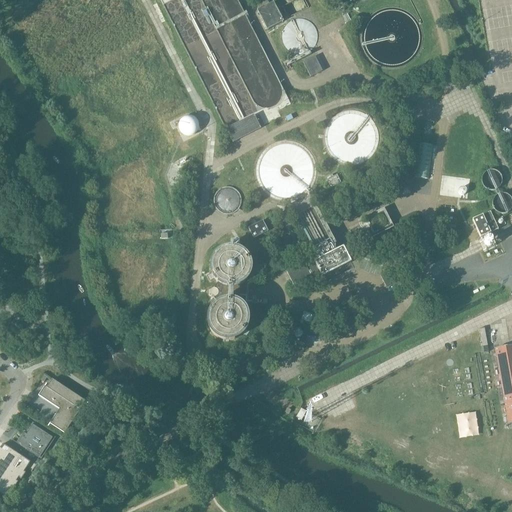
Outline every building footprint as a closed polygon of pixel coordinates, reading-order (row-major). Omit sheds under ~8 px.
[(273,3),(257,11),(266,31),(282,23),(273,3)] [(381,10),(380,11),(374,13),(368,19),(363,27),(361,36),(361,45),(364,54),(371,62),(379,67),(388,69),(396,70),(405,66),(412,62),(418,56),(421,47),(423,38),(421,29),(416,20),(411,14),(404,11),(397,8),(389,8),(381,10)] [(292,54),(298,55),(304,55),(310,53),(314,48),(317,43),(318,36),(316,30),(313,25),(308,22),(301,20),(295,21),(290,23),(285,28),(283,33),(282,39),(284,45),(287,50),(292,54)] [(315,57),(303,63),(311,78),(322,72),(315,57)] [(327,151),(329,154),(331,157),(336,161),(341,165),(348,167),(354,167),(361,166),(367,164),(373,159),(377,154),(380,148),(381,142),(381,139),(381,132),(378,126),(374,121),(369,116),(364,113),(358,111),(357,111),(350,111),(344,112),(338,115),(333,120),(329,125),(326,131),(325,138),(325,144),(327,151)] [(315,164),(313,159),(313,158),(309,152),(304,147),(298,144),(291,142),(285,142),(278,143),(272,146),(266,150),(262,155),(259,161),(258,168),(258,175),(259,181),(263,188),(267,193),(273,197),(279,199),(286,200),(293,200),(299,197),(305,194),(310,189),(313,183),(315,177),(316,171),(315,164)] [(419,145),(414,179),(428,181),(433,147),(419,145)] [(482,177),(482,182),(484,186),(487,189),(491,190),(495,189),(498,187),(501,183),(502,179),(500,174),(497,171),(492,170),(488,171),(484,173),(482,177)] [(217,205),(219,210),(223,213),(228,214),(233,213),(237,210),(240,206),(240,202),(240,198),(237,194),(234,192),(230,190),(225,191),(221,193),(218,197),(217,201),(217,205)] [(493,201),(493,206),(495,210),(498,212),(502,214),(506,213),(509,211),(511,207),(511,200),(511,198),(507,195),(503,194),(499,194),(495,197),(493,201)] [(385,212),(363,223),(371,239),(393,228),(385,212)] [(263,222),(249,229),(254,239),(268,232),(263,222)] [(211,269),(213,275),(218,280),(224,284),(231,285),(238,283),(244,280),(248,275),(250,269),(251,263),(250,257),(247,252),(243,248),(238,245),(231,244),(225,244),(219,247),(214,251),(211,257),(210,263),(211,269)] [(287,271),(286,272),(287,272),(290,279),(295,290),(313,281),(311,276),(313,275),(314,274),(319,272),(322,278),(325,284),(345,274),(345,275),(347,274),(346,273),(354,269),(351,263),(343,248),(342,246),(338,248),(317,258),(313,260),(308,263),(305,264),(304,262),(287,271)] [(387,272),(380,275),(386,286),(393,283),(387,272)] [(209,323),(211,329),(216,334),(222,337),(229,338),(236,337),(242,334),(246,328),(248,323),(249,317),(248,311),(245,306),(241,302),(236,299),(229,297),(223,298),(217,301),(212,305),(209,311),(208,317),(209,323)] [(294,324),(289,341),(301,345),(304,346),(304,345),(306,341),(305,341),(307,336),(309,330),(310,329),(294,324)] [(488,352),(484,328),(479,329),(480,333),(478,333),(481,352),(483,352),(483,353),(488,352)] [(511,346),(494,349),(508,425),(511,423),(511,346)] [(85,402),(52,380),(47,388),(44,387),(38,396),(59,410),(61,411),(58,416),(56,415),(49,424),(64,433),(79,410),(80,411),(85,402)] [(306,412),(300,409),(296,418),(301,421),(306,412)] [(12,440),(7,447),(34,465),(39,458),(41,459),(54,438),(32,424),(26,434),(24,432),(17,444),(12,440)] [(0,500),(3,497),(8,500),(28,471),(34,475),(38,468),(34,465),(7,447),(2,444),(0,446),(0,500)]
